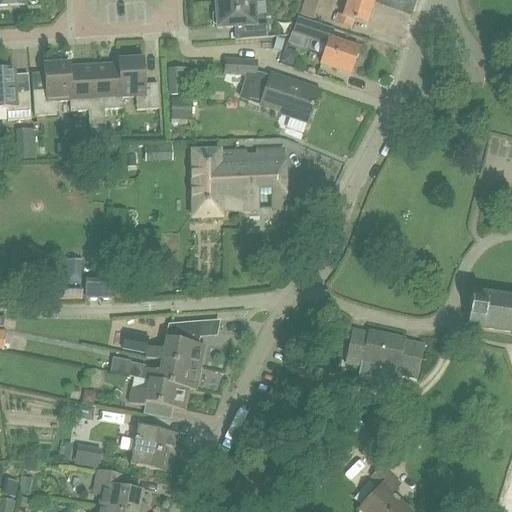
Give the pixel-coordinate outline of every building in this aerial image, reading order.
[(110,0),(111,16),(121,16),(120,0),(110,0)] [(254,27),(252,0),(215,2),(215,12),(211,15),(212,24),(216,26),(216,28),(240,27),(240,40),(267,38),(266,26),(254,27)] [(371,0),(347,0),(342,17),(337,15),(333,28),(348,33),(352,21),(366,25),(374,1),(371,0)] [(302,29),(306,18),(288,13),(285,24),(302,29)] [(329,39),(327,45),(320,65),(350,75),(359,49),(329,39)] [(19,43),(6,43),(6,58),(19,59),(19,43)] [(292,67),(295,59),(292,52),(284,49),(279,63),(292,67)] [(117,60),(120,109),(121,109),(120,98),(134,97),(135,110),(157,109),(156,84),(143,85),(142,58),(117,60)] [(120,109),(117,60),(116,60),(117,64),(92,65),(96,128),(104,128),(103,110),(120,109)] [(270,75),(269,78),(254,73),(254,61),(225,60),(224,74),(247,75),(239,97),(289,115),(289,116),(306,122),(316,94),(300,88),(301,85),(270,75)] [(70,112),(67,63),(42,64),(44,91),(31,91),(33,116),(55,115),(54,102),(68,101),(69,112),(70,112)] [(67,63),(70,112),(87,111),(88,129),(96,128),(92,65),(68,67),(68,63),(67,63)] [(182,68),(166,69),(167,95),(183,94),(182,68)] [(0,108),(5,108),(6,121),(30,120),(28,93),(14,94),(12,70),(0,70),(0,108)] [(171,98),(170,126),(191,126),(191,99),(171,98)] [(161,150),(161,137),(139,137),(139,149),(161,150)] [(217,152),(190,152),(191,219),(219,218),(219,211),(282,209),(281,152),(218,154),(217,152)] [(304,229),(310,218),(296,212),(291,223),(304,229)] [(511,297),(471,292),(467,327),(511,332),(511,297)] [(159,359),(199,366),(203,346),(194,345),(198,323),(166,326),(162,350),(147,348),(145,357),(159,360),(159,359)] [(417,379),(424,347),(416,345),(404,343),(405,340),(367,332),(367,335),(351,332),(344,363),(360,367),(355,389),(393,397),(398,375),(409,377),(417,379)] [(195,391),(199,366),(159,359),(159,360),(157,372),(142,370),(141,380),(149,382),(149,381),(188,389),(187,390),(195,391)] [(129,364),(126,378),(141,380),(142,370),(143,366),(129,364)] [(184,411),(187,390),(188,389),(149,381),(149,382),(147,393),(130,390),(127,406),(145,409),(145,405),(184,411)] [(82,402),(92,405),(94,399),(90,393),(84,392),(82,402)] [(74,419),(86,421),(93,417),(94,409),(77,406),(74,419)] [(164,455),(159,454),(160,450),(170,452),(173,434),(134,426),(127,466),(161,472),(164,455)] [(66,457),(89,461),(92,445),(69,441),(66,457)] [(24,471),(31,472),(35,470),(36,463),(26,461),(24,471)] [(359,511),(408,511),(390,496),(400,485),(381,469),(372,479),(381,487),(359,511)] [(316,472),(301,485),(308,495),(324,482),(316,472)] [(98,507),(121,511),(143,511),(145,506),(139,505),(141,493),(120,489),(122,478),(97,473),(92,494),(100,496),(98,507)] [(10,511),(13,503),(0,499),(0,511),(10,511)] [(266,511),(279,511),(279,500),(267,500),(266,511)]
